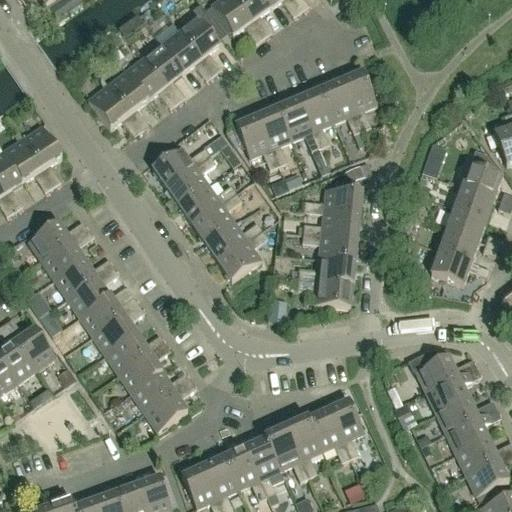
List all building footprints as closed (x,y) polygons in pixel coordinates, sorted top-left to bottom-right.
[(34,4),(31,0),(25,0),(20,4),(25,11),(34,4)] [(37,0),(46,12),(54,6),(59,3),(62,0),(37,0)] [(62,0),(59,3),(54,6),(59,13),(63,10),(67,17),(83,5),(79,0),(62,0)] [(263,43),(232,0),(226,0),(211,11),(212,11),(221,24),(232,40),(244,32),(255,48),(263,43)] [(270,14),(260,0),(232,0),(263,43),(271,38),(259,21),(270,14)] [(300,17),(288,0),(260,0),(270,14),(281,6),(293,22),(300,17)] [(288,0),(300,17),(308,12),(299,0),(288,0)] [(212,11),(205,16),(214,29),(221,24),(212,11)] [(205,16),(198,22),(207,34),(214,29),(205,16)] [(198,22),(197,21),(178,36),(213,80),(220,75),(208,59),(219,50),(207,34),(198,22)] [(213,80),(178,36),(160,50),(183,79),(193,70),(206,86),(213,80)] [(183,79),(160,50),(142,64),(177,108),(184,103),(172,87),(183,79)] [(119,55),(111,60),(120,72),(128,66),(119,55)] [(177,108),(142,64),(124,78),(147,106),(157,98),(169,114),(177,108)] [(377,110),(363,77),(341,86),(362,136),(370,132),(363,116),(377,110)] [(147,106),(124,78),(106,92),(141,136),(148,130),(136,115),(147,106)] [(362,136),(341,86),(320,95),(334,128),(346,123),(353,140),(362,136)] [(141,136),(106,92),(88,106),(110,135),(121,126),(133,142),(141,136)] [(334,128),(320,95),(299,104),(320,154),(328,150),(321,134),(334,128)] [(320,154),(299,104),(278,113),(292,146),(304,141),(311,157),(320,154)] [(292,146),(278,113),(257,121),(278,172),(286,168),(279,151),(292,146)] [(511,168),(511,118),(511,119),(504,122),(508,133),(494,139),(495,140),(487,143),(491,155),(499,153),(506,171),(511,168)] [(278,172),(257,121),(235,131),(249,164),(262,159),(269,175),(278,172)] [(62,163),(42,132),(22,145),(52,192),(60,187),(50,170),(62,163)] [(221,140),(204,153),(205,154),(210,162),(220,155),(227,149),(221,140)] [(52,192),(22,145),(3,157),(23,188),(34,180),(45,197),(52,192)] [(232,156),(227,149),(220,155),(224,161),(232,156)] [(165,193),(210,162),(205,154),(190,164),(182,152),(152,173),(165,193)] [(320,154),(311,157),(315,166),(323,162),(320,154)] [(23,188),(3,157),(0,159),(0,194),(14,217),(22,212),(11,195),(23,188)] [(486,161),(474,157),(462,193),(494,204),(502,182),(495,179),(496,175),(486,161)] [(208,191),(201,179),(215,169),(210,162),(165,193),(179,211),(208,191)] [(425,167),(421,178),(425,179),(436,183),(440,173),(427,168),(425,167)] [(359,171),(344,177),(349,188),(363,182),(359,171)] [(420,182),(419,189),(422,189),(425,190),(427,183),(424,183),(420,182)] [(282,184),(271,189),(276,202),(287,197),(282,184)] [(192,230),(236,199),(231,191),(216,202),(208,191),(179,211),(192,230)] [(486,226),(494,204),(462,193),(454,214),(486,226)] [(14,217),(0,194),(0,212),(6,222),(14,217)] [(359,222),(362,199),(326,195),(324,209),(306,208),(305,217),(359,222)] [(234,228),(227,217),(241,206),(236,199),(192,230),(205,249),(234,228)] [(511,201),(504,199),(501,207),(511,210),(511,201)] [(510,219),(511,213),(511,210),(501,207),(498,215),(510,219)] [(479,247),(486,226),(454,214),(446,236),(479,247)] [(357,245),(359,222),(305,217),(305,218),(323,220),(322,232),(304,230),(303,239),(357,245)] [(41,267),(87,235),(82,228),(66,239),(58,227),(28,247),(41,267)] [(218,267),(262,236),(257,228),(242,239),(234,228),(205,249),(218,267)] [(84,266),(76,254),(93,243),(87,235),(41,267),(54,286),(84,266)] [(261,266),(253,254),(268,244),(262,236),(218,267),(231,287),(261,266)] [(471,269),(479,247),(446,236),(439,257),(471,269)] [(355,268),(357,245),(303,239),(302,249),(320,251),(318,264),(355,268)] [(488,241),(485,250),(497,254),(500,246),(488,241)] [(494,262),(497,254),(485,250),(482,258),(494,262)] [(463,291),(471,269),(439,257),(431,279),(463,291)] [(352,291),(355,268),(318,264),(317,277),(299,276),(298,285),(352,291)] [(67,305),(113,273),(108,265),(91,277),(84,266),(54,286),(67,305)] [(487,284),(490,275),(478,271),(475,279),(487,284)] [(109,303),(102,292),(118,281),(113,273),(67,305),(79,324),(109,303)] [(350,314),(352,291),(298,285),(297,294),(315,296),(314,310),(350,314)] [(511,323),(511,300),(501,309),(511,323)] [(92,342),(139,311),(133,303),(117,314),(109,303),(79,324),(92,342)] [(286,307),(271,305),(269,325),(284,326),(286,307)] [(135,341),(127,330),(144,318),(139,311),(92,342),(105,361),(135,341)] [(56,363),(35,333),(23,341),(12,324),(4,330),(36,376),(56,363)] [(36,376),(4,330),(0,332),(0,339),(8,351),(0,356),(0,363),(17,389),(36,376)] [(118,381),(165,349),(159,341),(143,352),(135,341),(105,361),(118,381)] [(161,379),(153,368),(170,357),(165,349),(118,381),(131,399),(161,379)] [(426,399),(476,374),(472,366),(454,374),(448,362),(435,368),(430,357),(408,367),(414,378),(415,377),(426,399)] [(0,400),(17,389),(0,363),(0,400)] [(468,403),(462,391),(480,383),(476,374),(426,399),(436,419),(468,403)] [(70,377),(60,384),(65,392),(75,385),(70,377)] [(144,418),(190,386),(185,379),(168,390),(161,379),(131,399),(144,418)] [(187,417),(179,405),(196,394),(190,386),(144,418),(157,438),(187,417)] [(445,440),(496,415),(492,407),(474,416),(468,403),(436,419),(445,440)] [(364,438),(349,405),(327,415),(350,465),(358,461),(351,444),(364,438)] [(394,412),(393,413),(397,422),(398,422),(404,418),(409,416),(405,407),(400,410),(394,412)] [(12,409),(6,413),(11,421),(17,417),(12,409)] [(350,465),(327,415),(307,424),(322,458),(334,452),(341,468),(350,465)] [(488,444),(482,432),(500,424),(496,415),(445,440),(455,460),(488,444)] [(322,458),(307,424),(286,434),(308,483),(317,480),(309,463),(322,458)] [(308,483),(286,434),(265,443),(280,476),(292,471),(300,487),(308,483)] [(424,442),(417,445),(420,452),(427,448),(424,442)] [(265,443),(244,453),(267,502),(275,498),(268,482),(280,476),(265,443)] [(465,481),(511,458),(511,448),(494,457),(488,444),(455,460),(465,481)] [(267,502),(244,453),(223,462),(238,495),(251,490),(258,506),(267,502)] [(508,486),(502,473),(511,468),(511,458),(465,481),(476,502),(477,502),(487,497),(508,486)] [(223,462),(203,471),(220,511),(231,511),(226,501),(238,495),(223,462)] [(220,511),(203,471),(181,481),(194,511),(201,511),(209,508),(210,511),(220,511)] [(170,511),(160,481),(138,489),(145,511),(170,511)] [(145,511),(138,489),(116,497),(121,511),(145,511)] [(121,511),(116,497),(95,505),(97,511),(121,511)] [(487,497),(477,502),(479,507),(490,502),(487,497)] [(275,498),(267,502),(269,508),(270,510),(279,506),(275,498)] [(511,511),(511,499),(482,511),(511,511)] [(74,511),(71,503),(49,511),(48,511),(74,511)]
